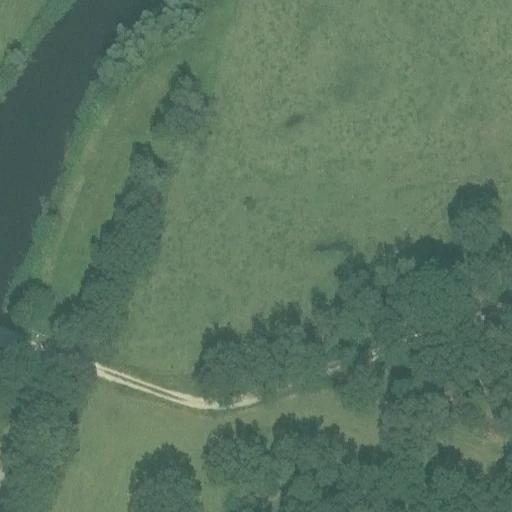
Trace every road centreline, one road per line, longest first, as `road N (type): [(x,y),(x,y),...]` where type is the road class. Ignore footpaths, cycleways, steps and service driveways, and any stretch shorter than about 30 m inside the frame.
road 1 (track): [(53,358),(196,403),(242,401),(511,305)]
road 2 (unclassified): [(0,492),(53,358),(0,336)]
